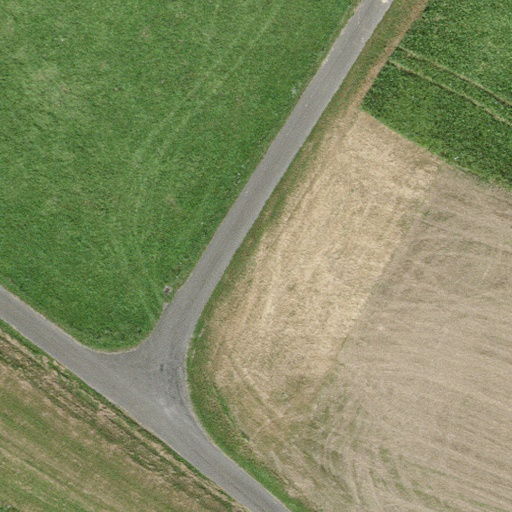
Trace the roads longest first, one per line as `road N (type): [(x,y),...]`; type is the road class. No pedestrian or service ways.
road 1 (track): [(388,0),(137,399)]
road 2 (track): [(270,511),(0,295)]
